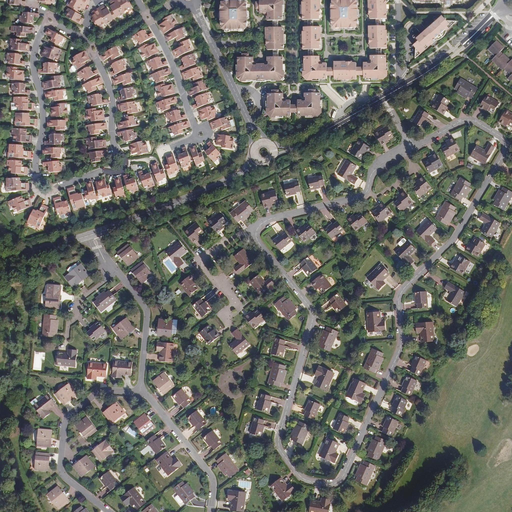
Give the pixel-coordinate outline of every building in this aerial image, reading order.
[(68,6),(76,10),(77,8),(79,9),(80,7),(84,9),(85,6),(86,4),(77,0),(69,0),(70,1),(68,6)] [(112,14),(115,18),(118,15),(119,16),(124,13),(115,0),(111,0),(109,1),(112,6),(111,7),(113,10),(114,13),(112,14)] [(115,0),(124,13),(128,10),(129,12),(132,10),(131,8),(132,7),(129,2),(127,2),(126,0),(125,0),(115,0)] [(268,16),(267,17),(267,21),(282,20),(282,6),(283,6),(283,1),(282,0),(259,0),(259,2),(258,2),(258,9),(260,9),(260,14),(264,14),(264,13),(266,13),(267,14),(268,16)] [(320,0),(304,0),(304,1),(303,1),(303,19),(319,19),(319,15),(321,15),(320,0)] [(332,7),(332,19),(334,19),(334,23),(332,23),(332,26),(334,26),(334,27),(356,27),(356,26),(358,26),(358,23),(357,23),(357,19),(358,19),(358,6),(357,6),(356,2),(358,2),(357,0),(332,0),(332,3),(333,3),(333,6),(332,7)] [(369,0),(369,14),(370,14),(371,18),(387,18),(386,0),(369,0)] [(247,21),(247,9),(245,9),(245,5),(246,5),(246,2),(243,2),(243,1),(224,1),(224,2),(221,2),(221,5),(222,5),(223,9),(221,9),(221,22),(223,22),(223,26),(222,26),(222,29),(224,29),(224,30),(245,30),(245,29),(247,29),(247,25),(246,25),(245,21),(247,21)] [(97,8),(106,23),(111,21),(111,20),(115,18),(112,14),(111,15),(109,13),(107,9),(105,10),(103,5),(100,7),(97,8)] [(67,12),(65,16),(80,24),(82,21),(83,18),(81,16),(81,15),(77,13),(75,11),(76,10),(68,6),(66,11),(67,12)] [(94,24),(96,27),(98,30),(104,27),(103,26),(106,23),(97,8),(94,10),(92,12),(93,15),(92,16),(93,18),(94,20),(96,22),(94,24)] [(32,16),(38,17),(38,13),(22,12),(22,15),(20,15),(19,22),(30,23),(30,20),(32,20),(32,16)] [(167,20),(164,22),(160,24),(165,33),(176,26),(175,24),(177,22),(172,14),(166,18),(167,20)] [(448,21),(443,15),(439,19),(438,20),(418,38),(420,40),(419,42),(415,45),(417,48),(417,58),(437,40),(438,40),(440,39),(442,39),(443,38),(444,37),(446,35),(447,34),(447,32),(448,31),(458,21),(448,21)] [(386,25),(369,26),(370,44),(371,44),(371,48),(387,47),(387,29),(386,29),(386,25)] [(33,33),(34,27),(17,26),(16,32),(17,32),(17,36),(25,36),(25,33),(33,33)] [(321,26),(304,26),(305,31),(304,31),(304,49),(320,48),(320,45),(321,45),(321,26)] [(182,27),(167,35),(169,40),(176,37),(178,40),(186,36),(184,33),(185,33),(183,28),(182,27)] [(282,32),(282,27),(266,28),(266,46),(267,46),(267,50),(284,50),(283,32),(282,32)] [(62,43),(65,38),(50,30),(47,35),(54,39),(52,42),(60,46),(61,43),(62,43)] [(140,45),(154,37),(153,34),(148,37),(146,34),(144,35),(142,31),(132,36),(136,43),(138,42),(140,45)] [(21,42),(21,40),(11,39),(11,45),(12,45),(11,49),(28,50),(28,44),(23,43),(23,42),(21,42)] [(189,39),(180,43),(181,45),(178,46),(179,48),(174,50),(177,56),(192,49),(190,45),(191,45),(189,39)] [(499,52),(501,50),(505,46),(497,39),(489,48),(496,55),(492,58),(503,68),(506,65),(511,70),(511,73),(509,77),(511,80),(511,79),(511,58),(511,59),(504,52),(503,53),(502,54),(499,52)] [(147,48),(145,45),(139,48),(143,57),(145,56),(147,58),(158,53),(154,44),(150,46),(147,48)] [(57,58),(60,49),(53,46),(52,49),(49,48),(44,47),(41,56),(53,60),(54,57),(57,58)] [(119,52),(116,46),(101,55),(105,61),(111,56),(113,59),(120,55),(119,52)] [(77,70),(84,67),(83,64),(85,63),(89,60),(85,52),(74,58),(75,61),(72,62),(77,70)] [(18,57),(18,54),(7,53),(7,59),(9,59),(9,63),(25,64),(25,61),(19,61),(20,57),(18,57)] [(185,64),(180,66),(180,67),(181,70),(197,63),(195,60),(197,59),(194,53),(184,57),(186,60),(184,61),(185,64)] [(364,74),(364,75),(364,78),(379,78),(379,79),(384,78),(388,74),(388,69),(386,69),(386,54),(371,55),(371,59),(372,59),(372,62),(371,63),(368,62),(364,62),(364,65),(363,66),(362,67),(364,68),(364,71),(363,73),(364,74)] [(327,78),(327,75),(329,73),(327,72),(327,69),(329,68),(327,66),(327,63),(323,63),(322,63),(320,63),(319,62),(319,60),(320,60),(320,55),(305,56),(305,70),(304,70),(304,76),(308,79),(313,79),(313,78),(327,78)] [(237,72),(237,78),(241,82),(245,82),(246,82),(246,80),(248,80),(256,80),(265,80),(275,80),(275,81),(280,81),(284,77),(284,71),(283,71),(283,57),(268,57),(268,61),(268,62),(268,64),(267,65),(265,65),(264,64),(256,64),(256,65),(253,65),(253,62),(253,57),(249,57),(249,56),(242,56),(242,57),(238,57),(238,72),(237,72)] [(152,70),(168,64),(166,61),(161,64),(160,60),(158,61),(156,57),(147,61),(149,68),(151,68),(152,70)] [(111,74),(111,76),(126,69),(125,66),(126,65),(123,59),(114,63),(115,66),(114,67),(115,70),(110,73),(111,74)] [(357,79),(357,75),(357,66),(357,62),(353,62),(353,61),(334,61),(334,66),(334,75),(334,78),(339,78),(339,79),(357,79)] [(57,63),(47,62),(47,66),(45,66),(44,69),(39,69),(39,72),(55,73),(55,70),(57,70),(57,63)] [(200,70),(198,66),(183,72),(186,79),(190,77),(191,78),(193,77),(194,79),(203,76),(201,70),(200,70)] [(15,67),(7,67),(6,76),(9,77),(9,79),(21,80),(22,71),(18,70),(14,70),(15,67)] [(85,81),(99,73),(98,72),(97,69),(92,72),(90,69),(89,70),(87,67),(78,72),(81,78),(83,77),(85,81)] [(163,77),(171,74),(170,69),(169,68),(152,74),(153,75),(154,80),(155,79),(156,83),(164,80),(163,77)] [(130,73),(113,79),(116,84),(123,82),(124,85),(132,82),(131,79),(132,78),(130,74),(130,73)] [(59,75),(49,77),(50,79),(47,79),(47,81),(43,82),(44,88),(60,86),(59,82),(60,81),(59,75)] [(103,83),(100,77),(85,84),(85,85),(87,89),(88,89),(89,93),(97,89),(95,86),(103,83)] [(472,98),(478,88),(461,78),(455,88),(472,98)] [(207,86),(204,80),(194,83),(196,87),(194,87),(195,91),(190,93),(191,96),(206,90),(205,87),(207,86)] [(23,86),(23,83),(12,83),(12,90),(14,90),(14,93),(30,93),(30,90),(25,90),(25,86),(23,86)] [(162,84),(155,87),(158,96),(161,95),(162,98),(174,94),(171,85),(166,86),(163,87),(162,84)] [(133,87),(123,89),(124,92),(122,93),(123,96),(117,98),(118,101),(134,97),(133,94),(135,94),(133,87)] [(64,89),(47,92),(48,98),(56,97),(56,100),(64,99),(64,96),(65,95),(64,89)] [(291,113),(292,113),(293,111),(291,110),(291,107),(292,106),(291,104),(291,100),(286,100),(286,101),(284,101),(283,100),(283,98),(284,98),(284,93),(279,93),(279,92),(273,92),(273,93),(268,93),(268,108),(267,108),(267,113),(272,117),(276,117),(276,116),(291,116),(291,113)] [(313,117),(317,117),(322,112),(322,107),(321,107),(320,93),(316,93),(316,92),(309,92),(309,93),(305,93),(305,97),(306,97),(306,100),(305,101),(302,101),(302,100),(298,100),(298,104),(298,113),(298,116),(313,115),(313,117)] [(193,106),(194,109),(209,103),(208,100),(210,99),(207,93),(197,97),(198,100),(197,100),(198,104),(193,106)] [(92,107),(108,103),(107,99),(101,100),(101,97),(99,97),(98,94),(88,96),(89,103),(91,102),(92,107)] [(445,108),(449,100),(439,94),(431,107),(443,114),(447,109),(445,108)] [(493,112),(499,102),(487,95),(479,107),(485,110),(486,108),(493,112)] [(28,102),(28,97),(15,97),(15,102),(17,103),(17,107),(19,107),(19,109),(33,109),(33,103),(28,102)] [(158,102),(159,103),(160,108),(161,107),(162,111),(170,109),(169,105),(177,103),(175,97),(158,102)] [(135,101),(119,104),(120,111),(125,110),(125,112),(128,111),(128,113),(138,111),(137,105),(136,106),(135,101)] [(57,107),(54,107),(49,108),(50,117),(62,116),(62,113),(65,113),(64,103),(57,104),(57,107)] [(212,108),(211,106),(199,111),(203,120),(207,118),(210,117),(211,119),(218,117),(215,107),(212,108)] [(95,111),(95,108),(87,109),(89,119),(91,119),(92,122),(104,120),(103,110),(98,111),(95,111)] [(426,118),(428,114),(420,108),(412,121),(422,127),(427,119),(426,118)] [(511,126),(511,112),(506,109),(499,122),(504,125),(505,123),(511,126)] [(170,123),(187,118),(185,115),(180,117),(179,114),(177,115),(176,110),(165,113),(168,120),(170,120),(170,123)] [(28,116),(28,113),(16,113),(16,122),(20,122),(20,125),(36,125),(36,119),(30,118),(30,116),(28,116)] [(134,116),(126,117),(127,121),(119,123),(120,129),(137,126),(136,124),(136,120),(135,120),(134,116)] [(228,121),(226,117),(211,122),(214,130),(218,128),(219,129),(221,128),(222,130),(231,127),(229,121),(228,121)] [(66,120),(49,120),(49,126),(57,126),(58,130),(66,130),(66,126),(67,126),(66,120)] [(189,127),(187,121),(171,126),(171,128),(172,132),(173,132),(174,136),(182,133),(181,130),(189,127)] [(99,130),(107,129),(106,122),(89,125),(90,126),(90,131),(91,131),(91,134),(100,133),(99,130)] [(393,135),(387,125),(374,133),(382,145),(387,142),(386,140),(393,135)] [(25,135),(26,129),(12,128),(12,134),(14,134),(14,138),(17,138),(16,141),(31,142),(31,135),(25,135)] [(134,129),(118,132),(119,136),(124,134),(125,138),(127,138),(127,141),(138,139),(137,132),(135,132),(134,129)] [(50,141),(45,141),(45,144),(61,144),(61,141),(63,140),(63,133),(52,134),(52,137),(50,137),(50,141)] [(229,139),(230,136),(217,134),(216,144),(224,145),(224,148),(231,149),(232,139),(229,139)] [(96,139),(96,137),(86,139),(87,145),(88,144),(89,149),(105,146),(104,140),(99,140),(99,139),(96,139)] [(367,152),(370,147),(358,140),(351,153),(361,159),(365,151),(367,152)] [(460,153),(455,140),(448,142),(449,144),(441,147),(445,158),(460,153)] [(143,141),(131,144),(133,154),(138,153),(141,152),(142,154),(149,152),(146,143),(144,144),(143,141)] [(218,156),(220,153),(209,141),(207,143),(211,148),(208,150),(209,151),(207,153),(214,161),(219,157),(218,156)] [(22,148),(22,145),(10,144),(10,153),(13,153),(13,156),(30,157),(30,151),(23,150),(23,148),(22,148)] [(484,164),(494,147),(489,144),(485,150),(477,146),(470,156),(484,164)] [(201,161),(205,160),(202,152),(198,153),(195,146),(190,148),(196,164),(197,164),(201,162),(201,161)] [(61,147),(44,148),(44,154),(52,154),(52,157),(60,157),(60,154),(61,154),(61,147)] [(192,163),(186,148),(182,149),(184,154),(181,156),(182,157),(179,159),(183,168),(189,166),(188,164),(192,163)] [(108,156),(107,150),(90,152),(90,154),(91,158),(92,158),(92,162),(100,161),(100,157),(108,156)] [(443,165),(436,153),(431,156),(432,158),(424,162),(430,172),(443,165)] [(175,172),(179,170),(173,155),(166,158),(168,162),(167,163),(168,165),(166,166),(170,175),(175,173),(175,172)] [(21,166),(22,161),(8,160),(8,165),(10,166),(10,170),(13,170),(12,173),(26,174),(27,167),(21,166)] [(356,166),(346,160),(338,174),(354,184),(358,178),(352,174),(356,166)] [(58,161),(42,162),(43,166),(48,165),(49,169),(51,168),(51,172),(62,171),(61,164),(59,164),(58,161)] [(163,178),(166,176),(163,169),(160,170),(157,163),(151,165),(158,181),(159,180),(163,179),(163,178)] [(148,188),(155,185),(151,175),(148,176),(147,175),(144,176),(142,171),(139,172),(145,187),(148,186),(148,188)] [(325,184),(323,174),(308,178),(311,189),(321,187),(321,185),(325,184)] [(132,193),(139,191),(136,180),(133,181),(132,179),(129,180),(127,175),(124,176),(129,191),(132,191),(132,193)] [(431,187),(423,176),(418,180),(419,182),(413,187),(420,196),(431,187)] [(22,181),(22,177),(9,178),(10,187),(14,187),(14,190),(31,189),(30,182),(23,183),(23,181),(22,181)] [(125,194),(120,177),(114,179),(117,187),(113,188),(116,196),(119,195),(120,196),(124,194),(125,194)] [(470,183),(460,178),(451,195),(461,201),(470,183)] [(102,197),(112,194),(110,187),(107,188),(106,185),(105,180),(96,183),(99,195),(101,194),(102,197)] [(301,190),(299,181),(284,184),(287,195),(297,193),(296,191),(301,190)] [(91,200),(97,198),(92,182),(86,183),(88,191),(85,192),(88,200),(91,199),(91,200)] [(504,210),(511,195),(511,191),(503,187),(493,204),(504,210)] [(83,206),(85,205),(80,189),(74,191),(76,198),(74,199),(75,200),(72,201),(75,213),(84,210),(83,206)] [(278,201),(276,190),(261,194),(265,207),(271,206),(270,203),(278,201)] [(413,202),(404,191),(400,194),(401,196),(394,202),(401,211),(413,202)] [(23,201),(21,196),(9,201),(11,206),(13,205),(15,210),(17,208),(18,211),(31,205),(28,199),(23,201)] [(253,209),(246,200),(231,212),(237,222),(253,209)] [(72,214),(67,201),(60,203),(62,208),(57,210),(61,222),(66,221),(66,219),(70,218),(69,215),(72,214)] [(455,207),(446,201),(436,219),(446,224),(455,207)] [(392,213),(383,202),(378,205),(379,207),(372,213),(380,222),(392,213)] [(36,211),(33,210),(28,221),(36,225),(38,221),(41,222),(48,207),(42,204),(39,211),(37,210),(36,211)] [(227,221),(219,212),(208,221),(217,232),(222,228),(220,226),(227,221)] [(368,221),(361,212),(354,217),(352,215),(347,219),(356,230),(368,221)] [(492,237),(500,223),(483,213),(480,219),(487,223),(482,231),(492,237)] [(437,228),(429,220),(417,231),(430,245),(435,240),(430,235),(437,228)] [(344,229),(337,221),(333,224),(332,223),(324,229),(332,238),(344,229)] [(204,231),(196,222),(185,231),(193,242),(198,239),(197,237),(204,231)] [(316,232),(309,223),(302,228),(301,227),(296,230),(305,242),(316,232)] [(292,241),(286,233),(282,236),(281,235),(273,241),(281,250),(292,241)] [(478,256),(486,244),(476,238),(471,245),(469,244),(466,249),(478,256)] [(416,249),(408,240),(396,252),(409,266),(414,261),(409,255),(416,249)] [(186,251),(179,241),(166,252),(178,267),(183,263),(179,257),(186,251)] [(139,257),(128,243),(118,251),(125,260),(124,261),(128,265),(139,257)] [(254,261),(244,248),(234,255),(240,263),(235,267),(239,273),(254,261)] [(463,274),(470,262),(460,256),(456,263),(454,262),(451,267),(463,274)] [(318,268),(309,257),(301,263),(304,267),(303,267),(309,275),(318,268)] [(153,274),(142,261),(132,269),(139,277),(138,278),(142,283),(153,274)] [(90,274),(82,264),(68,275),(76,284),(85,278),(90,274)] [(389,273),(380,264),(367,277),(378,289),(385,283),(383,280),(389,273)] [(265,282),(259,274),(250,281),(260,294),(275,282),(271,277),(265,282)] [(332,285),(323,274),(312,282),(316,287),(318,286),(323,293),(332,285)] [(195,280),(191,275),(180,283),(189,295),(198,288),(193,281),(195,280)] [(457,306),(465,292),(449,282),(445,287),(451,291),(447,300),(457,306)] [(59,302),(60,291),(48,290),(46,307),(60,309),(60,302),(59,302)] [(117,299),(110,290),(94,302),(101,311),(117,299)] [(428,307),(427,291),(415,292),(416,303),(418,303),(418,308),(428,307)] [(347,305),(338,293),(330,300),(333,303),(332,304),(338,312),(347,305)] [(297,313),(284,296),(276,304),(288,320),(297,313)] [(204,302),(201,299),(193,305),(202,317),(211,310),(205,301),(204,302)] [(266,318),(258,309),(251,314),(250,313),(245,316),(254,327),(266,318)] [(381,321),(380,311),(367,313),(369,331),(386,330),(385,321),(381,321)] [(55,336),(57,315),(45,314),(43,335),(55,336)] [(134,327),(127,318),(113,329),(122,339),(126,336),(126,334),(134,327)] [(172,338),(173,333),(174,320),(160,319),(159,325),(161,325),(160,336),(172,338)] [(106,330),(99,321),(90,328),(91,329),(87,332),(93,340),(106,330)] [(434,340),(433,322),(417,323),(417,332),(421,332),(422,342),(434,340)] [(215,332),(209,325),(200,332),(209,344),(220,335),(216,330),(215,332)] [(330,351),(338,332),(327,327),(319,346),(330,351)] [(250,344),(238,329),(232,333),(237,339),(230,345),(237,354),(250,344)] [(284,345),(285,340),(275,337),(271,353),(282,356),(285,346),(284,345)] [(172,362),(174,344),(158,342),(157,351),(161,351),(160,361),(172,362)] [(374,372),(383,353),(372,348),(364,367),(374,372)] [(75,366),(77,350),(68,349),(68,353),(59,352),(57,365),(75,366)] [(422,369),(426,360),(415,355),(411,365),(412,366),(411,370),(426,377),(428,372),(422,369)] [(131,375),(132,362),(114,360),(113,376),(121,377),(122,374),(131,375)] [(107,376),(108,363),(89,362),(88,378),(97,379),(97,375),(107,376)] [(279,386),(285,366),(274,362),(268,383),(279,386)] [(327,390),(334,373),(319,366),(316,374),(319,376),(315,384),(327,390)] [(175,385),(164,372),(154,380),(158,385),(159,384),(166,393),(175,385)] [(410,395),(417,380),(406,375),(402,385),(403,386),(401,391),(410,395)] [(362,392),(366,383),(354,378),(346,395),(361,402),(365,393),(362,392)] [(78,393),(69,382),(56,394),(63,403),(72,396),(73,397),(78,393)] [(193,401),(183,389),(173,396),(180,405),(181,404),(185,408),(193,401)] [(270,401),(271,396),(260,393),(256,408),(268,412),(271,402),(270,401)] [(56,404),(48,394),(33,405),(44,418),(51,412),(49,410),(56,404)] [(401,415),(407,401),(397,396),(392,406),(393,406),(391,411),(401,415)] [(314,419),(320,404),(310,399),(305,409),(307,410),(305,415),(314,419)] [(126,412),(117,402),(112,406),(113,407),(104,414),(112,423),(126,412)] [(207,423),(197,410),(188,418),(194,426),(196,425),(199,429),(207,423)] [(347,422),(349,417),(340,413),(333,427),(344,432),(349,422),(347,422)] [(151,423),(144,414),(135,422),(145,435),(156,426),(152,422),(151,423)] [(97,430),(87,416),(76,425),(80,430),(81,429),(88,438),(97,430)] [(392,435),(398,421),(388,416),(383,426),(384,426),(382,431),(392,435)] [(263,425),(264,420),(254,417),(250,432),(261,436),(264,426),(263,425)] [(302,444),(310,426),(300,421),(292,439),(302,444)] [(52,436),(52,430),(39,429),(38,446),(49,447),(51,436),(52,436)] [(223,443),(213,430),(204,438),(211,446),(212,445),(215,449),(223,443)] [(158,439),(155,435),(147,441),(157,453),(166,446),(160,437),(158,439)] [(378,460),(387,440),(376,435),(367,454),(378,460)] [(339,443),(327,438),(320,455),(335,462),(338,454),(335,452),(339,443)] [(115,451),(106,440),(101,444),(102,445),(94,452),(101,462),(115,451)] [(48,465),(49,453),(37,452),(35,470),(49,471),(49,465),(48,465)] [(173,459),(167,452),(157,460),(169,475),(182,464),(176,457),(173,459)] [(241,469),(228,452),(218,460),(231,477),(241,469)] [(95,466),(87,455),(82,459),(83,460),(74,467),(82,477),(95,466)] [(366,484),(375,465),(364,460),(356,480),(366,484)] [(119,483),(109,471),(100,478),(107,487),(108,486),(111,490),(119,483)] [(287,484),(281,477),(271,485),(282,499),(295,489),(289,482),(287,484)] [(195,496),(183,481),(174,488),(186,503),(195,496)] [(62,490),(58,485),(47,494),(58,507),(68,499),(61,491),(62,490)] [(146,502),(135,487),(122,497),(127,504),(130,502),(136,510),(146,502)] [(245,511),(247,493),(230,491),(229,500),(233,500),(232,510),(245,511)] [(310,511),(328,511),(331,499),(322,497),(321,501),(312,499),(309,511),(310,511)] [(159,511),(152,503),(143,511),(159,511)]
